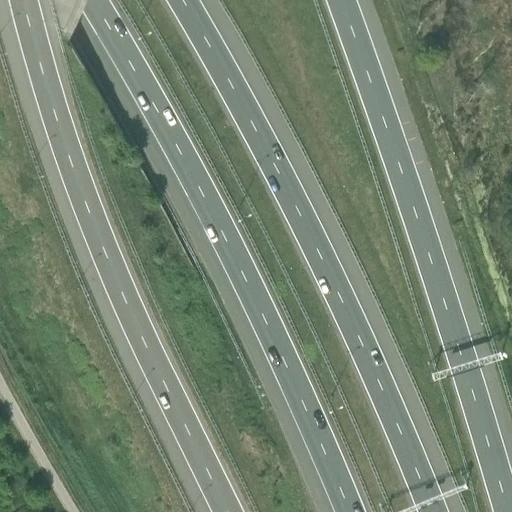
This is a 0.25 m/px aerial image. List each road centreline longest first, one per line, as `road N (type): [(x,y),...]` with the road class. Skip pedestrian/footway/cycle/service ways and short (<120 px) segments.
road 1 (motorway): [(88,0),(268,324),(351,511)]
road 2 (motorway): [(435,511),(275,161),(179,0)]
road 3 (motorway): [(20,0),(105,265),(222,511)]
road 4 (motorway): [(509,511),(341,0)]
